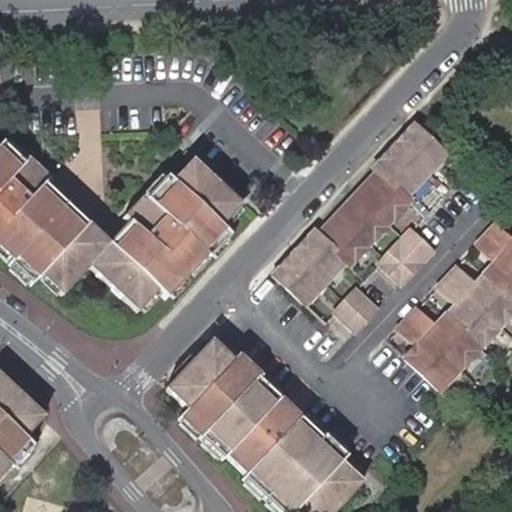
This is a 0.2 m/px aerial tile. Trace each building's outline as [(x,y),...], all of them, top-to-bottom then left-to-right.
[(443,153),(412,123),(371,166),(374,170),(316,232),(312,229),(271,273),(303,303),(344,260),(348,263),(406,199),(403,196),(443,153)] [(11,143),(7,149),(24,164),(28,159),(11,143)] [(209,255),(226,236),(228,234),(218,225),(238,204),(227,192),(210,177),(191,158),(171,178),(167,174),(165,177),(148,194),(146,195),(144,192),(122,215),(127,219),(136,226),(116,248),(107,240),(85,221),(68,204),(64,201),(55,210),(40,195),(48,186),(53,181),(31,161),(26,166),(24,164),(7,149),(7,148),(4,146),(0,150),(0,249),(10,258),(10,259),(12,260),(9,263),(11,266),(28,283),(31,285),(39,275),(41,277),(56,291),(58,293),(85,265),(132,311),(136,308),(152,292),(154,289),(163,299),(166,296),(181,279),(186,274),(202,257),(204,255),(207,257),(209,255)] [(210,177),(227,192),(232,187),(216,171),(210,177)] [(145,190),(148,194),(165,177),(161,173),(145,190)] [(53,184),(50,187),(63,200),(67,196),(53,184)] [(50,187),(48,186),(40,195),(55,210),(64,201),(63,200),(50,187)] [(71,201),(68,204),(85,221),(89,217),(71,201)] [(127,219),(107,240),(116,248),(136,226),(127,219)] [(511,238),(496,224),(476,246),(494,263),(476,282),(458,265),(436,288),(454,306),(437,325),(418,308),(397,331),(415,347),(406,359),(439,390),(511,310),(511,238)] [(399,281),(430,248),(409,229),(378,262),(399,281)] [(213,259),(230,241),(226,236),(209,255),(213,259)] [(0,258),(5,264),(10,259),(10,258),(0,249),(0,258)] [(207,262),(202,257),(186,274),(191,279),(207,262)] [(28,283),(11,266),(8,269),(25,286),(28,283)] [(56,291),(41,277),(37,281),(52,294),(56,291)] [(186,284),(181,279),(166,296),(170,300),(186,284)] [(332,311),(353,330),(375,307),(354,289),(332,311)] [(155,295),(152,292),(136,308),(140,311),(155,295)] [(210,339),(164,387),(186,407),(178,416),(180,417),(198,434),(202,438),(220,454),(222,456),(225,453),(245,473),(242,475),(245,478),(262,494),(266,498),(280,511),(290,511),(294,508),(298,511),(329,511),(359,481),(339,461),(344,455),(341,453),(325,436),(323,434),(319,438),(317,435),(301,420),(275,396),(258,379),(256,378),(259,375),(257,373),(240,356),(237,353),(232,359),(210,339)] [(243,352),(240,356),(257,373),(260,368),(243,352)] [(263,374),(258,379),(275,396),(280,390),(263,374)] [(30,406),(13,391),(0,379),(0,473),(4,469),(7,466),(10,468),(12,465),(29,448),(32,445),(25,438),(44,418),(30,406)] [(17,386),(14,390),(19,395),(31,404),(34,401),(17,386)] [(19,395),(14,390),(13,391),(30,406),(31,404),(19,395)] [(305,415),(301,420),(317,435),(321,430),(305,415)] [(198,434),(180,417),(176,423),(193,439),(198,434)] [(329,431),(325,436),(341,453),(346,448),(329,431)] [(215,460),(220,454),(202,438),(197,443),(215,460)] [(32,451),(29,448),(12,465),(16,469),(32,451)] [(257,499),(262,494),(245,478),(240,482),(257,499)] [(270,511),(280,511),(266,498),(262,503),(270,511)]
